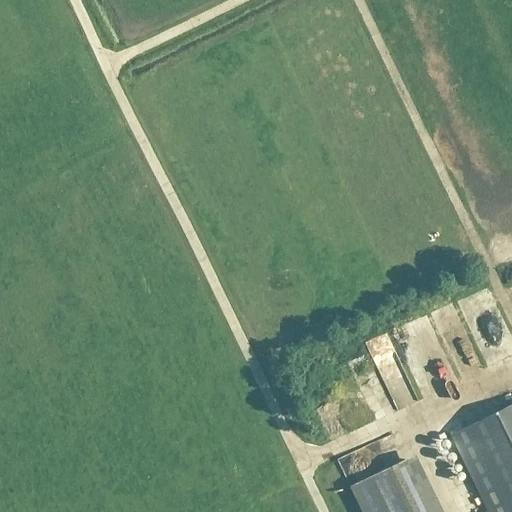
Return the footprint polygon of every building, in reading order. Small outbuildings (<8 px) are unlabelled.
[(493,280),(465,290),(478,327),(506,317),(493,280)] [(458,364),(482,355),(459,295),(435,304),(458,364)] [(418,311),(396,323),(409,348),(432,336),(418,311)] [(403,401),(422,392),(391,326),(372,334),(403,401)] [(367,346),(356,351),(365,373),(377,368),(367,346)] [(387,375),(369,382),(380,410),(398,402),(387,375)] [(486,511),(511,511),(511,405),(450,436),(486,511)] [(350,490),(361,511),(442,511),(415,458),(350,490)]
